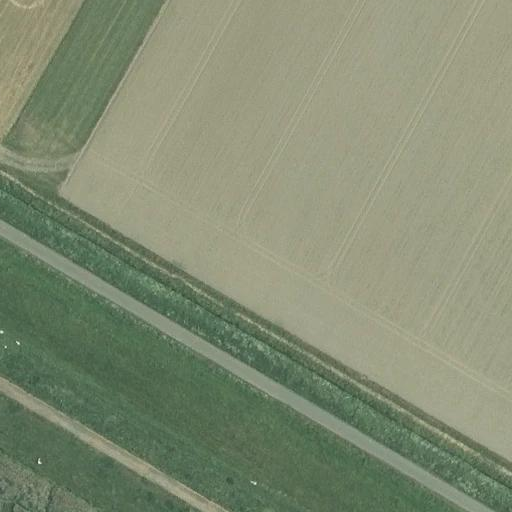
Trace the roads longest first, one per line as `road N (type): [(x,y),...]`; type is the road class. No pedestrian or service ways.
road 1 (unclassified): [(475,511),(0,229)]
road 2 (track): [(212,511),(0,387)]
